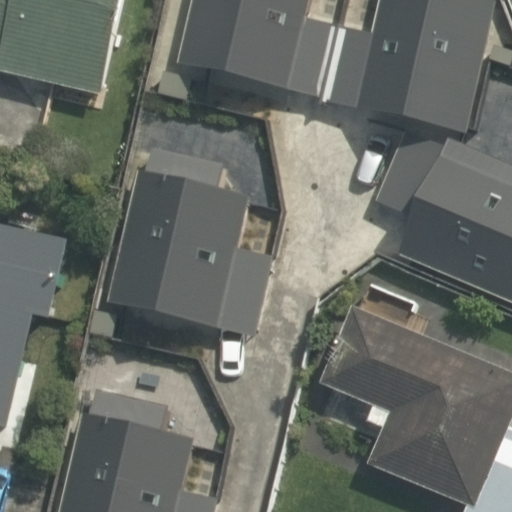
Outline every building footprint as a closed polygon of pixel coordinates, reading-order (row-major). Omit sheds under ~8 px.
[(104,98),(126,0),(0,0),(0,55),(4,57),(0,74),(104,98)] [(198,0),(180,73),(324,107),(341,30),(307,24),(312,0),(198,0)] [(341,30),(324,107),(487,129),(508,19),(441,2),(341,30)] [(511,187),(425,149),(393,210),(420,238),(410,266),(511,307),(511,187)] [(153,177),(122,312),(267,346),(287,263),(250,259),(257,204),(153,177)] [(0,431),(11,433),(35,323),(52,326),(71,245),(0,229),(0,231),(0,431)] [(511,511),(511,376),(358,312),(325,389),(392,418),(373,471),(471,511),(511,511)] [(86,425),(67,511),(221,511),(237,459),(86,425)]
